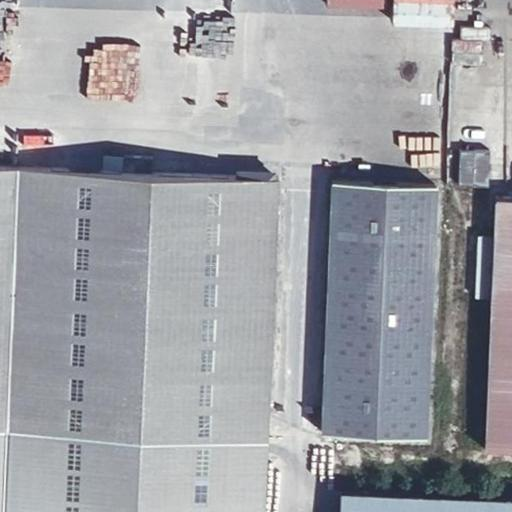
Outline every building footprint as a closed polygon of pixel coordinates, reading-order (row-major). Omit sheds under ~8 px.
[(0,511),(256,511),(268,236),(268,227),(271,176),(265,175),(230,174),(0,164),(0,511)] [(418,436),(430,185),(326,182),(315,432),(418,436)] [(511,198),(490,197),(478,450),(511,450),(511,198)] [(483,235),(466,233),(464,283),(480,285),(483,235)] [(511,511),(511,498),(332,490),(330,511),(511,511)]
